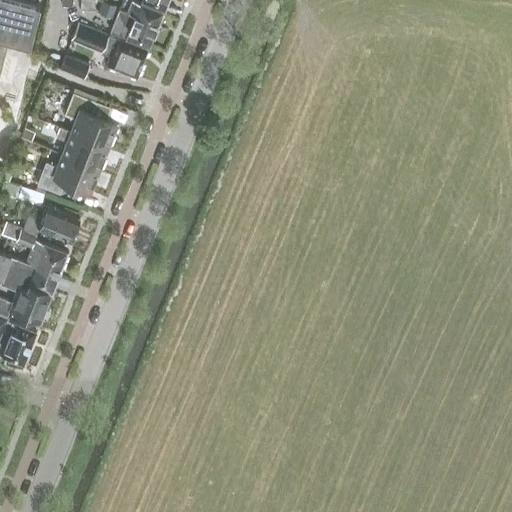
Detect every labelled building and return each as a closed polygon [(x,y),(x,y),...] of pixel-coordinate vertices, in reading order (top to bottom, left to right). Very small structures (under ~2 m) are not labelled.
[(0,0),(0,68),(8,39),(29,45),(39,4),(24,0),(0,0)] [(80,0),(80,9),(94,10),(94,0),(80,0)] [(104,0),(101,0),(98,10),(111,15),(115,4),(104,0)] [(120,10),(112,31),(126,37),(148,46),(162,12),(140,3),(139,3),(132,0),(127,12),(120,10)] [(142,0),(164,8),(166,0),(142,0)] [(136,76),(147,50),(116,37),(116,38),(97,30),(78,22),(71,38),(110,54),(106,64),(136,76)] [(59,69),(84,78),(90,64),(65,54),(59,69)] [(75,118),(70,130),(70,131),(107,146),(116,123),(90,113),(95,100),(72,92),(64,114),(75,118)] [(70,131),(70,130),(59,126),(55,136),(66,140),(61,153),(98,168),(107,146),(70,131)] [(25,127),(22,137),(31,140),(35,131),(25,127)] [(98,168),(61,153),(56,166),(45,162),(36,184),(59,192),(64,180),(90,190),(98,168)] [(19,169),(8,164),(5,172),(10,174),(16,176),(19,169)] [(39,204),(43,193),(20,186),(16,197),(39,204)] [(24,228),(36,232),(38,227),(71,240),(79,218),(46,205),(41,216),(30,212),(24,228)] [(35,234),(36,232),(24,228),(23,230),(20,229),(21,227),(5,221),(1,233),(16,239),(15,240),(31,246),(25,261),(57,274),(66,251),(34,239),(36,234),(35,234)] [(0,250),(0,277),(1,278),(0,279),(0,282),(16,289),(12,301),(0,297),(0,312),(7,315),(9,310),(39,322),(57,274),(25,261),(10,255),(0,250)] [(0,354),(5,356),(23,363),(35,331),(17,324),(16,327),(11,325),(11,323),(5,320),(6,316),(0,313),(0,354)]
